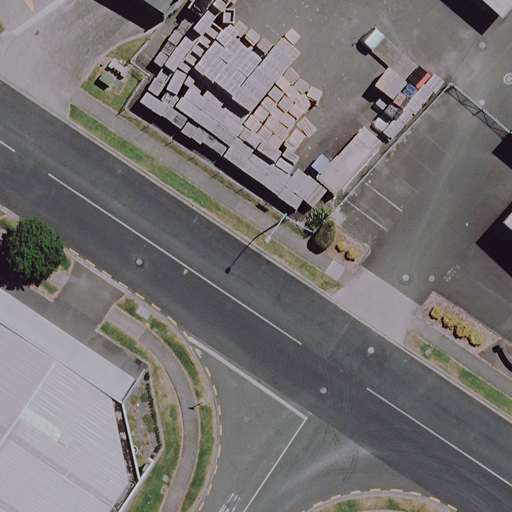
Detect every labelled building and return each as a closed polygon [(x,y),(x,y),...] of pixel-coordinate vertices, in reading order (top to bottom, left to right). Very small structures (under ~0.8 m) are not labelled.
[(92,0),(132,25),(153,0),(92,0)] [(433,0),(468,31),(495,0),(433,0)] [(366,129),(385,148),(422,112),(403,93),(366,129)] [(281,112),(251,153),(281,174),(310,133),(281,112)] [(511,122),(489,149),(511,169),(511,190),(469,239),(511,277),(511,122)] [(385,148),(366,129),(313,182),(332,201),(385,148)] [(94,417),(0,353),(0,511),(102,511),(111,500),(94,417)]
